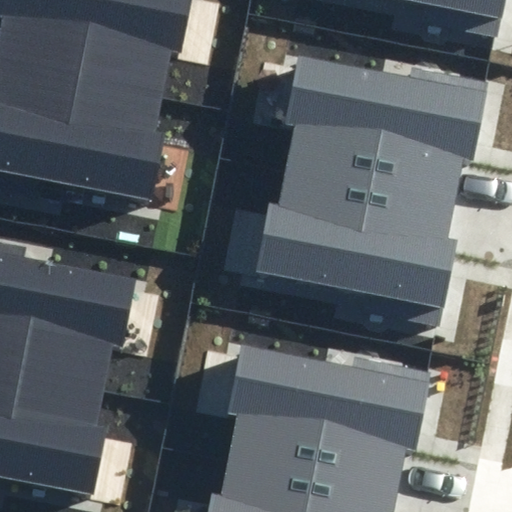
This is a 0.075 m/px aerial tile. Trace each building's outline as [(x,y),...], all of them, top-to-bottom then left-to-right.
[(0,0),(0,21),(4,23),(0,40),(0,65),(163,97),(172,50),(182,52),(191,0),(0,0)] [(395,0),(423,5),(419,22),(498,37),(505,0),(395,0)] [(295,128),(287,168),(455,201),(463,159),(473,161),(489,80),(413,65),(411,77),(298,56),(285,126),(295,128)] [(0,186),(39,194),(41,183),(151,204),(164,139),(155,137),(163,97),(0,65),(0,186)] [(455,201),(287,168),(280,205),(269,204),(255,273),(364,294),(361,311),(440,326),(456,241),(447,240),(455,201)] [(26,259),(28,247),(0,242),(0,370),(104,391),(114,343),(123,345),(136,280),(26,259)] [(237,418),(229,459),(397,491),(405,450),(415,452),(431,370),(355,356),(353,367),(240,346),(227,416),(237,418)] [(0,479),(93,498),(106,433),(96,431),(104,391),(0,370),(0,479)] [(392,511),(397,491),(229,459),(222,496),(211,494),(207,511),(392,511)]
